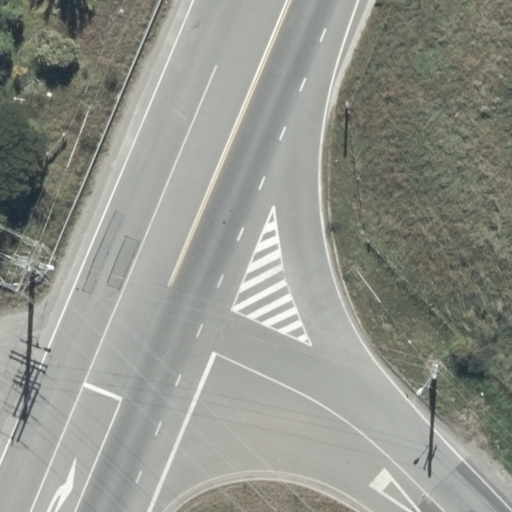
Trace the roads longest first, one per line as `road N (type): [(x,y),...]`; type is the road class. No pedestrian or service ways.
road 1 (secondary): [(283,0),(149,330)]
road 2 (unclassified): [(149,330),(274,380),(337,416),(441,511)]
road 3 (secondary): [(149,330),(71,511)]
